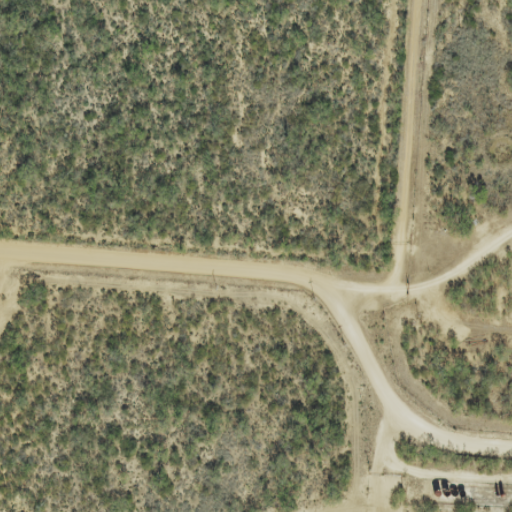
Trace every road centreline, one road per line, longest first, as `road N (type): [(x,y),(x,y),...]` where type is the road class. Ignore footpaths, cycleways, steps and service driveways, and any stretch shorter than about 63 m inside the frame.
road 1 (residential): [(341,300),(298,269),(0,244)]
road 2 (residential): [(511,210),(384,266),(341,300)]
road 3 (residential): [(409,442),(389,379),(345,335),(341,300)]
